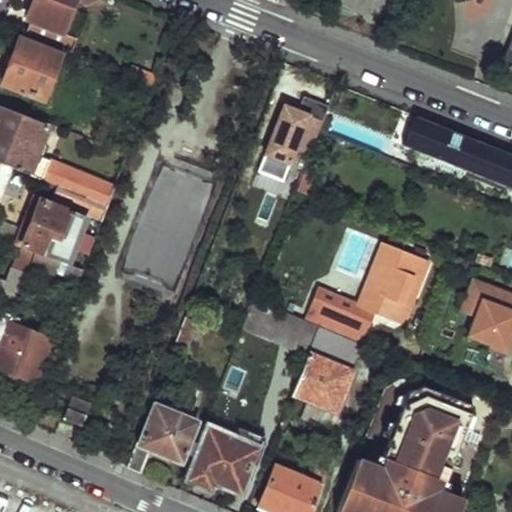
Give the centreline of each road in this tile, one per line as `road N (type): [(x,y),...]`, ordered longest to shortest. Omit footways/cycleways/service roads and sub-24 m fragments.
road 1 (residential): [(201,0),(511,123)]
road 2 (tertiary): [(0,436),(175,511)]
